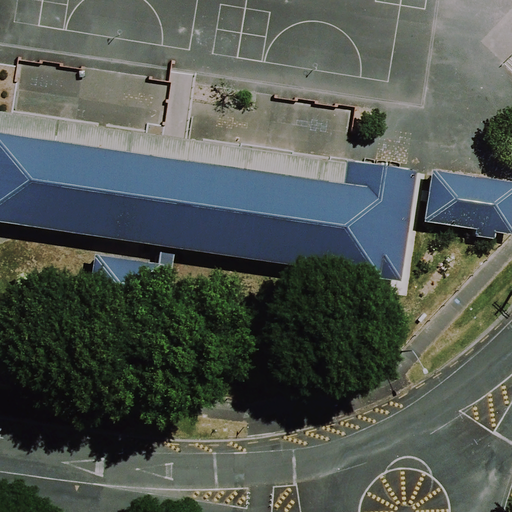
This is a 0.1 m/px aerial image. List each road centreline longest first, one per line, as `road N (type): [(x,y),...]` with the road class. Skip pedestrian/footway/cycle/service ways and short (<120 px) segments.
road 1 (residential): [(331,503),(0,469)]
road 2 (residential): [(331,503),(350,463),(388,440),(433,444),(452,455)]
